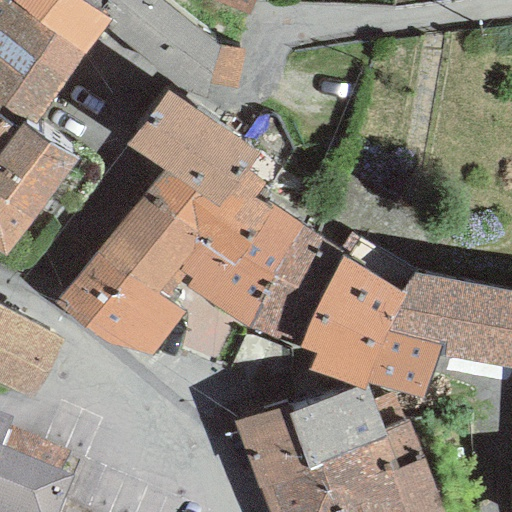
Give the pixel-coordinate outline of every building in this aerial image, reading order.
[(108,9),(93,0),(0,0),(0,97),(36,120),(108,9)] [(225,39),(176,0),(98,0),(110,9),(104,17),(195,89),(225,39)] [(284,158),(186,91),(151,142),(173,169),(85,297),(154,343),(202,273),(284,328),(334,255),(254,201),(284,158)] [(83,159),(0,97),(0,258),(5,262),(83,159)] [(511,282),(360,254),(308,349),(444,391),(452,349),(511,360),(511,282)] [(61,341),(0,312),(0,391),(31,406),(61,341)] [(433,511),(393,393),(240,421),(279,511),(433,511)] [(51,511),(67,472),(0,445),(0,511),(51,511)]
